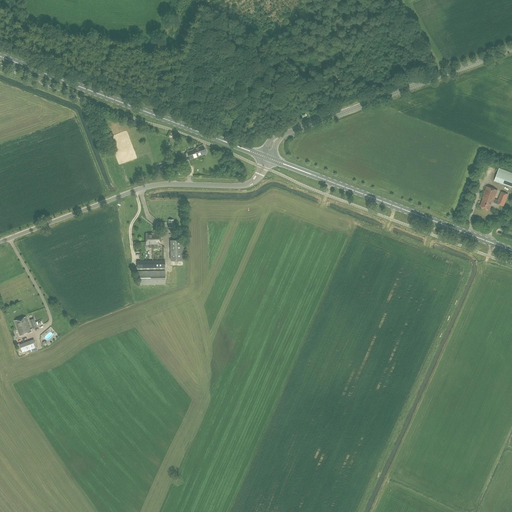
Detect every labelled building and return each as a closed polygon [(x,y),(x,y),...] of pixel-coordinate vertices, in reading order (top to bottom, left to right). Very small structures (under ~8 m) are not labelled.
[(190,159),(205,154),(205,152),(203,146),(202,146),(193,149),(194,150),(187,152),(190,159)] [(176,164),(187,160),(185,154),(173,159),(176,164)] [(494,181),(511,187),(511,173),(499,169),(494,181)] [(494,199),(497,190),(487,186),(482,198),(483,198),(480,206),(489,210),(492,202),(503,206),(507,194),(501,192),(498,200),(494,199)] [(160,233),(145,233),(145,245),(160,245),(160,233)] [(183,240),(170,240),(170,261),(183,260),(183,240)] [(165,260),(137,260),(137,269),(165,268),(165,260)] [(165,284),(165,272),(165,270),(137,271),(137,285),(165,284)] [(14,321),(20,336),(31,332),(26,317),(14,321)] [(51,326),(42,334),(48,341),(58,332),(51,326)] [(34,340),(20,345),(22,352),(36,347),(34,340)]
